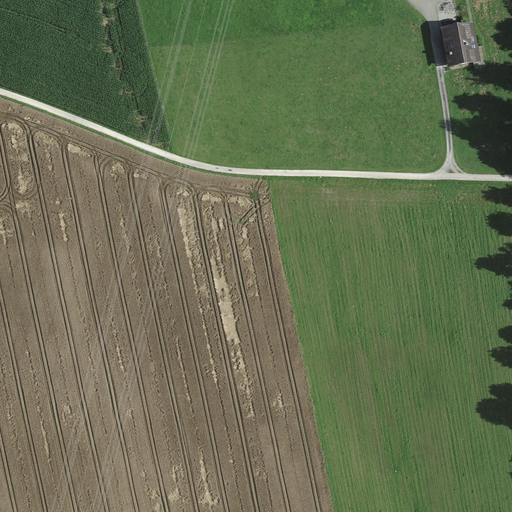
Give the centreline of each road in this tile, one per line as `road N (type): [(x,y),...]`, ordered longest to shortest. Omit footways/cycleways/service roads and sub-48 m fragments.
road 1 (track): [(511,173),(224,167),(174,157),(0,91)]
road 2 (track): [(415,0),(432,30),(448,174)]
